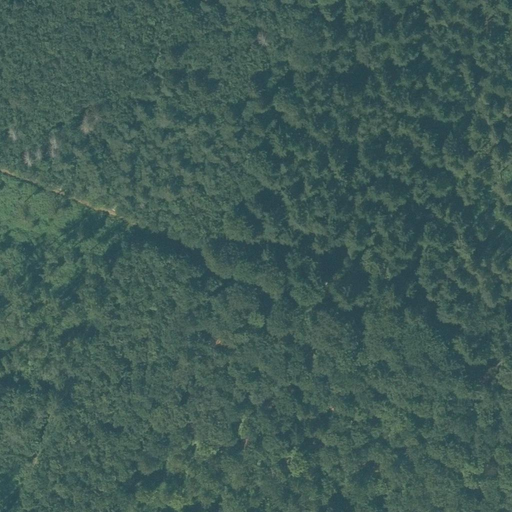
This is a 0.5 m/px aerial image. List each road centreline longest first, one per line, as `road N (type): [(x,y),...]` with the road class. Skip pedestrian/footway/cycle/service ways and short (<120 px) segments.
road 1 (track): [(511,363),(206,244)]
road 2 (track): [(104,511),(206,244)]
road 3 (track): [(206,244),(305,0)]
road 4 (track): [(206,244),(0,161)]
